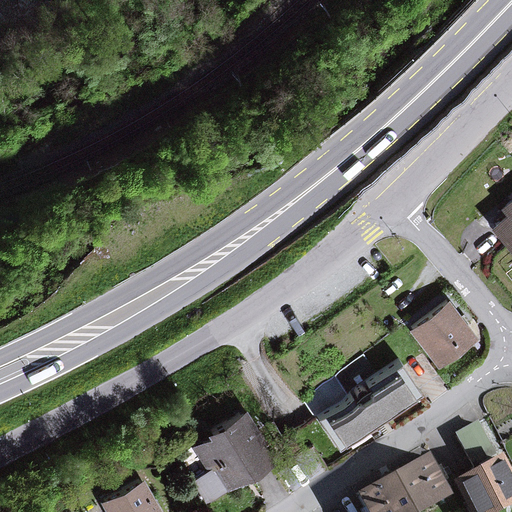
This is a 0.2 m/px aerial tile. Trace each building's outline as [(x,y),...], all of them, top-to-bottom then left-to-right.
[(511,191),(499,203),(503,208),(492,218),(511,240),(511,191)] [(472,337),(447,299),(410,323),(434,361),(472,337)] [(418,388),(399,359),(319,411),(338,440),(418,388)] [(273,458),(246,408),(207,428),(211,435),(196,443),(210,469),(217,465),(226,483),(273,458)] [(417,511),(448,496),(427,456),(359,493),(369,511),(417,511)] [(493,511),(511,502),(511,478),(501,458),(454,483),(470,511),(493,511)] [(159,511),(142,476),(104,495),(112,511),(159,511)]
